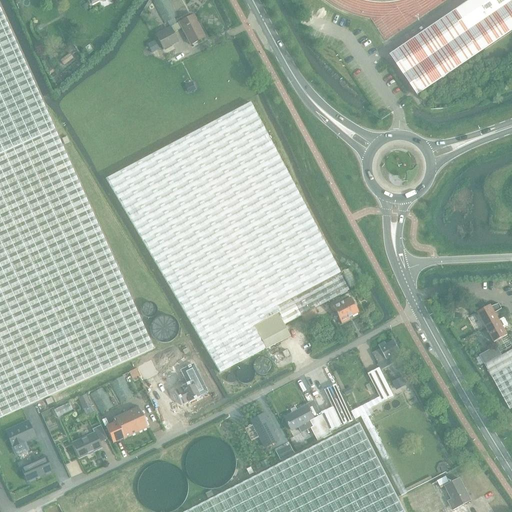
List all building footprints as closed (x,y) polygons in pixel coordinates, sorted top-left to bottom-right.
[(193,16),(178,23),(177,24),(174,19),(177,16),(168,0),(155,0),(153,3),(164,24),(167,22),(170,27),(155,35),(163,50),(179,41),(174,33),(182,29),(190,45),(204,37),(193,16)] [(511,0),(470,0),(390,55),(393,53),(420,93),(417,95),(417,96),(482,52),(511,31),(511,0)] [(0,417),(152,349),(0,10),(0,417)] [(152,41),(147,45),(152,53),(157,50),(152,41)] [(69,53),(59,61),(64,66),(73,58),(69,53)] [(191,82),(184,85),(188,94),(195,90),(191,82)] [(249,103),(106,179),(219,372),(264,348),(253,327),(278,314),(283,325),(301,316),(314,309),(348,291),(249,103)] [(347,318),(357,312),(350,298),(343,302),(341,300),(329,306),(332,312),(334,312),(341,324),(348,320),(347,318)] [(477,313),(485,328),(498,321),(497,319),(494,313),(501,309),(498,304),(491,308),(490,306),(477,313)] [(264,348),(265,349),(289,336),(283,325),(278,314),(253,327),(264,348)] [(172,336),(174,317),(155,315),(153,335),(172,336)] [(503,316),(497,319),(498,321),(485,328),(494,343),(506,336),(502,327),(508,324),(503,316)] [(380,349),(376,351),(372,354),(378,365),(386,360),(400,353),(394,341),(386,346),(385,343),(378,346),(380,349)] [(479,356),(484,365),(501,355),(498,349),(493,351),(492,349),(479,356)] [(511,349),(485,365),(510,410),(511,409),(511,349)] [(140,367),(143,374),(154,369),(150,362),(140,367)] [(187,383),(180,387),(181,388),(174,391),(181,405),(188,402),(189,403),(199,397),(198,396),(207,392),(193,364),(190,366),(189,365),(187,366),(187,367),(184,369),(190,382),(187,383)] [(368,374),(380,398),(382,403),(395,397),(380,368),(368,374)] [(123,376),(109,383),(120,403),(134,396),(123,376)] [(402,378),(392,383),(396,391),(406,386),(402,378)] [(333,408),(321,413),(330,432),(353,421),(336,385),(325,390),(333,408)] [(103,387),(90,395),(100,414),(101,414),(109,410),(114,407),(103,387)] [(85,395),(78,398),(86,415),(93,412),(85,395)] [(69,403),(54,410),(57,417),(72,410),(69,403)] [(307,405),(284,417),(291,432),(298,428),(301,433),(313,427),(310,422),(314,420),(315,421),(321,418),(315,408),(310,411),(307,405)] [(363,406),(351,412),(355,419),(361,416),(401,496),(407,493),(368,417),(363,406)] [(137,408),(126,413),(135,432),(146,427),(137,408)] [(111,443),(135,432),(126,413),(114,418),(115,422),(104,427),(111,443)] [(260,422),(253,425),(265,447),(273,443),(278,440),(266,416),(262,418),(259,420),(260,422)] [(12,427),(4,431),(11,447),(15,455),(15,457),(29,451),(25,442),(35,438),(28,420),(12,427)] [(105,439),(99,426),(91,430),(92,433),(71,443),(78,459),(86,455),(88,456),(91,454),(92,452),(98,449),(96,444),(105,439)] [(187,511),(403,511),(358,426),(187,511)] [(324,428),(316,433),(319,438),(327,433),(324,428)] [(285,448),(277,452),(280,459),(288,455),(285,448)] [(44,457),(32,463),(21,468),(27,481),(32,479),(50,471),(44,457)] [(261,463),(264,469),(269,467),(266,460),(261,463)] [(450,484),(445,487),(452,500),(447,502),(452,510),(470,501),(459,480),(450,484)] [(451,511),(475,511),(471,502),(451,511)]
